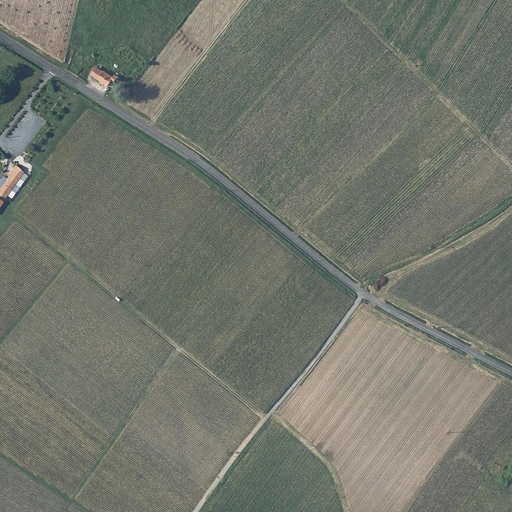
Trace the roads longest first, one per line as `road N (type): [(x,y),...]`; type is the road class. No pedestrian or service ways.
road 1 (tertiary): [(511,373),(360,293),(190,155),(0,36)]
road 2 (track): [(0,213),(264,419)]
road 3 (track): [(360,293),(195,511)]
road 4 (track): [(176,348),(64,511)]
road 5 (track): [(511,194),(357,290)]
road 6 (track): [(147,128),(247,0)]
road 7 (track): [(225,183),(124,305)]
road 8 (track): [(271,411),(330,466),(346,511)]
